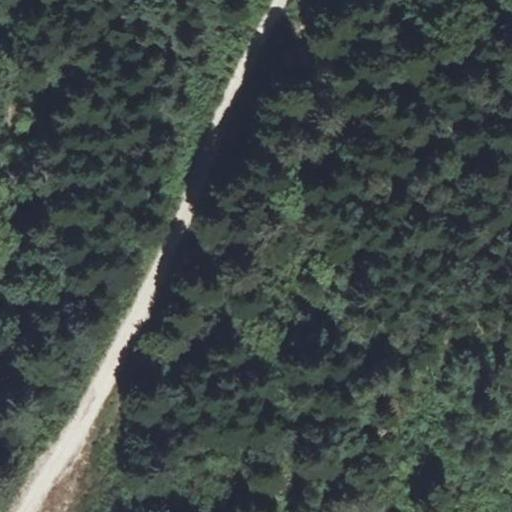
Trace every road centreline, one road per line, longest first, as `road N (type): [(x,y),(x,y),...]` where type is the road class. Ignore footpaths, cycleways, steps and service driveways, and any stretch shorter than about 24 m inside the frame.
road 1 (track): [(24,511),(106,369),(193,181)]
road 2 (track): [(193,181),(279,0)]
